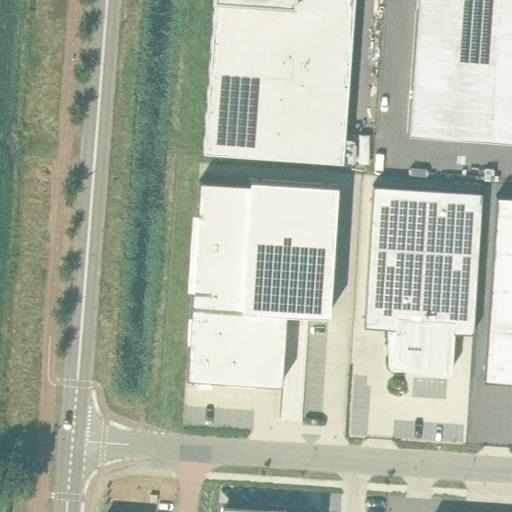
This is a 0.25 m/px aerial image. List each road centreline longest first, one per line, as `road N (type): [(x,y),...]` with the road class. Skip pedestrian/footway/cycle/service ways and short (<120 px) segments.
road 1 (secondary): [(72,440),(106,0)]
road 2 (unclassified): [(511,470),(193,448)]
road 3 (unclassified): [(193,448),(72,440)]
